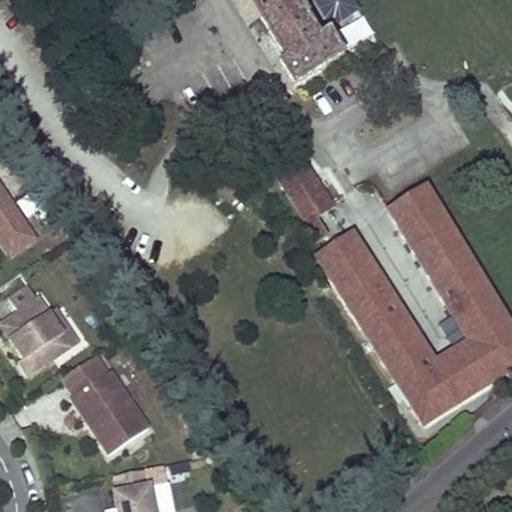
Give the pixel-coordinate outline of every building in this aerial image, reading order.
[(238,0),(239,2),(242,0),(247,0),(285,61),(279,65),(294,89),(343,58),(329,34),(319,40),(294,0),(238,0)] [(334,209),(313,176),(287,192),(308,225),(319,219),(334,209)] [(511,332),(425,191),(388,214),(468,344),(494,385),(511,373),(511,332)] [(0,237),(10,253),(29,241),(0,197),(0,237)] [(330,236),(319,219),(308,225),(319,243),(330,236)] [(432,366),(353,237),(318,258),(423,429),(458,407),(432,366)] [(38,302),(0,326),(0,329),(16,352),(22,362),(18,364),(27,379),(70,350),(48,317),(38,302)] [(77,345),(55,312),(48,317),(70,350),(77,345)] [(494,385),(468,344),(432,366),(458,407),(494,385)] [(94,358),(61,381),(73,399),(70,401),(89,428),(108,457),(147,431),(109,374),(106,376),(94,358)] [(145,472),(114,478),(117,495),(113,496),(116,511),(153,511),(149,488),(145,472)]
